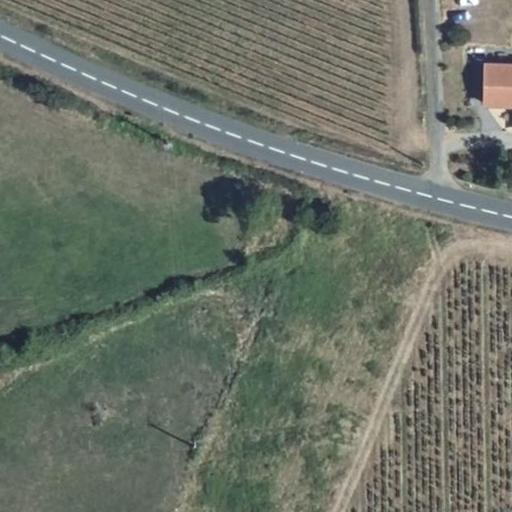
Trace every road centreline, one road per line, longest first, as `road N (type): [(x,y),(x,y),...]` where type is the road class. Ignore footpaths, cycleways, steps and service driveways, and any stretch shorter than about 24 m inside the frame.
road 1 (tertiary): [(0,35),(240,138),(438,199)]
road 2 (residential): [(438,199),(429,0)]
